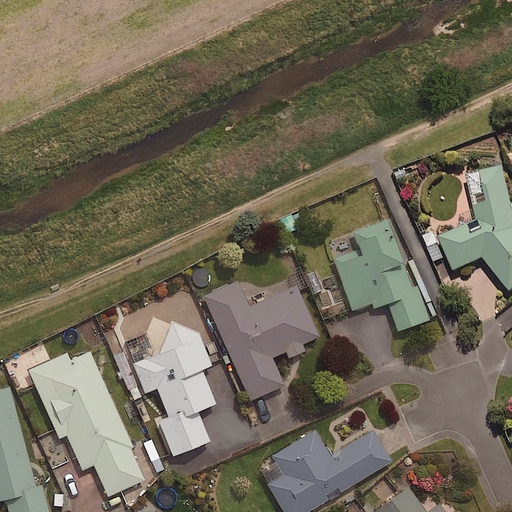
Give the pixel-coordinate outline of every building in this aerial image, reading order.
[(480,226),(441,240),(454,274),(485,262),(510,294),(511,292),(511,206),(505,169),(471,175),(480,226)] [(303,227),(300,213),(280,218),(284,232),(303,227)] [(352,310),(372,302),(374,308),(387,303),(398,330),(426,319),(399,246),(396,247),(386,220),(353,233),(361,254),(335,264),(352,310)] [(445,260),(435,231),(423,235),(433,264),(445,260)] [(248,307),(237,281),(204,296),(250,400),(283,385),(271,357),(285,351),(288,358),(305,350),(302,344),(317,337),(295,286),(248,307)] [(198,333),(179,325),(162,331),(170,349),(133,364),(144,392),(157,388),(168,416),(158,420),(172,456),(209,441),(197,411),(214,404),(201,369),(210,365),(198,333)] [(130,443),(89,351),(70,359),(67,353),(29,370),(59,439),(66,435),(82,469),(93,464),(107,496),(143,480),(127,444),(130,443)] [(34,485),(8,388),(0,389),(0,500),(5,499),(8,511),(47,511),(40,484),(34,485)] [(306,511),(390,461),(371,430),(330,456),(315,431),(271,458),(282,475),(267,485),(283,511),(306,511)] [(163,465),(149,439),(139,444),(152,470),(163,465)] [(427,511),(425,511),(408,487),(373,511),(444,511),(439,504),(427,511)]
